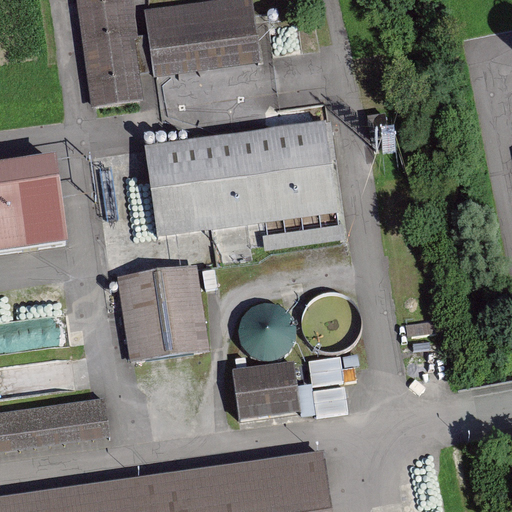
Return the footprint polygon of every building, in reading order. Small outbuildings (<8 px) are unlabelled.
[(80,0),(94,112),(147,106),(134,0),(80,0)] [(250,0),(242,0),(144,13),(152,78),(259,64),(250,0)] [(150,156),(163,242),(340,215),(327,129),(150,156)] [(64,167),(0,174),(0,258),(72,249),(68,217),(70,217),(64,167)] [(201,274),(122,284),(131,365),(210,355),(201,274)] [(244,307),(244,360),(296,361),(296,308),(244,307)] [(346,359),(312,361),(314,394),(303,394),(304,415),(316,415),(314,387),(348,385),(346,359)] [(232,382),(240,425),(303,413),(295,370),(232,382)] [(319,418),(351,412),(347,387),(315,393),(319,418)] [(0,419),(0,456),(111,442),(107,406),(0,419)] [(0,500),(0,511),(337,511),(330,455),(0,500)]
